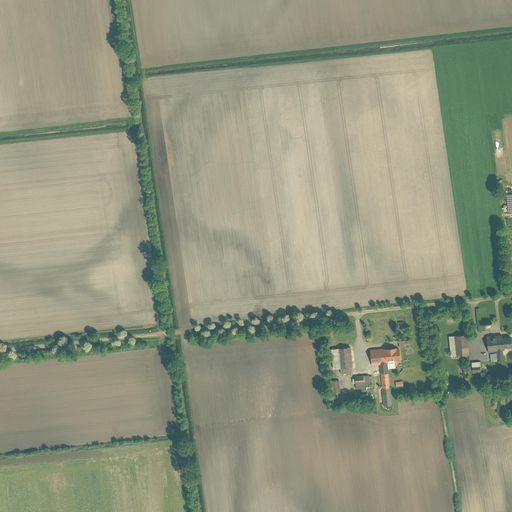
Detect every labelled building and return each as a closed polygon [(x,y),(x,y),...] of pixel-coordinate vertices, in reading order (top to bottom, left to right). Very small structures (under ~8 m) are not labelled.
[(482,335),(483,351),(489,350),(490,361),(501,360),(500,349),(508,348),(507,333),(482,335)] [(449,335),(450,356),(469,355),(468,334),(449,335)] [(332,367),(333,371),(340,370),(340,373),(352,372),(349,346),(330,349),(332,367)] [(379,364),(382,405),(392,404),(389,363),(402,362),(400,347),(369,350),(370,365),(379,364)] [(470,362),(471,373),(482,372),(481,362),(470,362)] [(350,376),(351,389),(360,388),(360,384),(368,384),(368,375),(350,376)] [(395,379),(396,386),(404,385),(404,378),(395,379)] [(325,379),(325,394),(335,393),(334,379),(325,379)]
